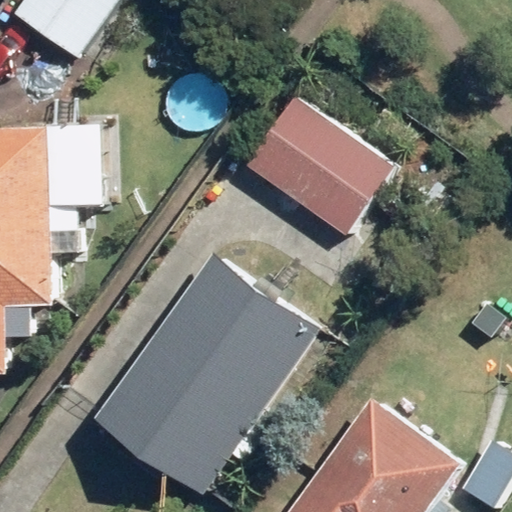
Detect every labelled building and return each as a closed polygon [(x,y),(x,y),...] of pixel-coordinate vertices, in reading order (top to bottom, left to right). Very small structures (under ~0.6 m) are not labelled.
[(85,59),(126,0),(31,0),(22,14),(85,59)] [(395,99),(369,130),(405,161),(431,130),(395,99)] [(400,169),(299,100),(250,171),(351,240),(400,169)] [(0,379),(13,379),(12,341),(11,310),(36,309),(59,309),(55,129),(0,130),(0,379)] [(220,289),(201,318),(183,306),(103,425),(147,454),(138,467),(166,486),(173,475),(195,490),(223,449),(236,458),(253,433),(242,426),(279,370),(250,350),(270,322),(220,289)] [(511,331),(511,316),(490,302),(475,325),(504,344),(511,331)] [(12,341),(36,341),(36,309),(11,310),(12,341)] [(340,357),(297,338),(282,372),(325,390),(340,357)] [(438,511),(470,469),(376,401),(293,511),(438,511)]
